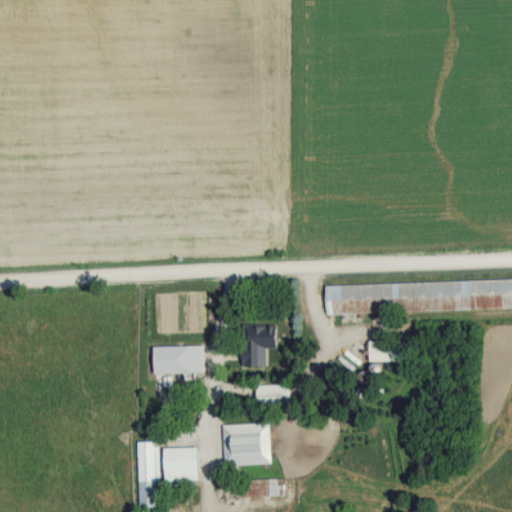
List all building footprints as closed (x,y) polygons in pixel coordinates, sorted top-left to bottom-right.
[(511,279),(327,284),(328,313),(511,308),(511,279)] [(265,314),(265,326),(248,326),(248,349),(281,349),(281,314),(265,314)] [(414,360),(414,340),(371,340),(371,360),(414,360)] [(204,372),(204,345),(168,345),(168,372),(204,372)] [(294,384),(257,384),(257,405),(294,405),(294,384)] [(225,424),(227,465),(273,463),(272,423),(225,424)] [(155,441),(138,441),(139,507),(157,507),(155,441)] [(201,449),(165,449),(165,480),(201,480),(201,449)] [(243,480),(243,496),(284,496),(284,479),(243,480)]
